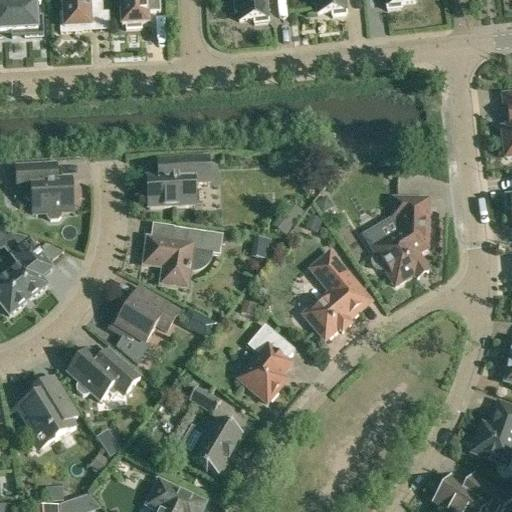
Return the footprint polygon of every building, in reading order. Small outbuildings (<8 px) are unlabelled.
[(0,0),(0,34),(11,34),(11,40),(44,38),(43,19),(37,19),(36,5),(7,7),(6,0),(0,0)] [(59,15),(60,36),(82,34),(82,30),(90,30),(89,16),(102,15),(101,0),(62,0),(63,15),(59,15)] [(160,14),(159,0),(120,0),(122,28),(125,28),(126,32),(142,31),(141,27),(148,27),(147,15),(160,14)] [(235,0),(236,0),(232,1),(234,15),(238,15),(239,23),(253,22),(254,27),(268,25),(264,0),(235,0)] [(314,0),(317,16),(331,15),(332,19),(346,18),(343,0),(314,0)] [(385,0),(387,13),(401,11),(400,6),(415,5),(414,0),(385,0)] [(502,130),(505,159),(511,158),(511,96),(503,97),(506,129),(502,130)] [(208,161),(158,163),(159,178),(147,179),(149,211),(195,208),(193,186),(209,186),(208,161)] [(73,214),(71,181),(54,182),(50,179),(50,168),(15,170),(17,193),(18,193),(18,192),(25,191),(25,200),(28,203),(32,202),(33,216),(46,216),(47,220),(50,223),(58,223),(61,219),(61,215),(73,214)] [(417,281),(428,274),(417,256),(426,251),(427,218),(419,218),(419,202),(393,201),(392,219),(398,220),(398,235),(387,241),(391,247),(376,256),(373,260),(372,264),(373,268),(376,271),(380,272),(384,271),(395,289),(414,277),(417,281)] [(322,222),(310,217),(304,229),(317,234),(322,222)] [(144,267),(163,270),(161,286),(186,290),(192,254),(219,258),(222,237),(157,228),(155,242),(147,241),(144,267)] [(255,261),(273,262),(275,244),(257,242),(255,261)] [(52,271),(30,245),(12,259),(19,268),(0,282),(0,306),(9,318),(47,288),(41,280),(52,271)] [(63,255),(46,247),(42,250),(52,263),(63,255)] [(329,295),(303,318),(324,343),(339,332),(342,335),(351,328),(347,324),(370,305),(329,256),(310,272),(329,295)] [(166,334),(178,314),(138,291),(132,302),(127,300),(109,331),(131,345),(134,340),(145,347),(156,328),(166,334)] [(256,307),(244,303),(240,314),(253,318),(256,307)] [(216,328),(202,319),(196,330),(211,338),(216,328)] [(267,406),(286,383),(280,378),(291,366),(286,363),(294,353),(265,328),(247,349),(258,358),(238,382),(247,390),(249,393),(252,395),(254,397),(258,398),(267,406)] [(140,380),(107,352),(99,362),(87,352),(67,375),(79,386),(76,389),(76,393),(82,398),(87,398),(90,395),(100,404),(108,395),(111,397),(115,397),(120,391),(126,396),(140,380)] [(28,404),(13,413),(14,415),(17,412),(30,434),(27,436),(28,437),(31,435),(35,441),(48,433),(54,444),(75,431),(77,434),(87,428),(77,412),(73,414),(53,380),(24,398),(28,404)] [(221,405),(196,391),(189,403),(213,417),(221,405)] [(511,410),(498,405),(489,429),(482,426),(471,455),(507,468),(511,454),(511,410)] [(228,464),(234,454),(243,438),(216,422),(191,464),(202,470),(201,472),(206,475),(207,473),(218,480),(228,464)] [(503,511),(510,503),(474,478),(465,491),(451,481),(434,505),(444,511),(503,511)] [(158,483),(146,508),(154,511),(201,511),(205,505),(158,483)] [(53,502),(68,501),(67,486),(52,487),(53,502)]
